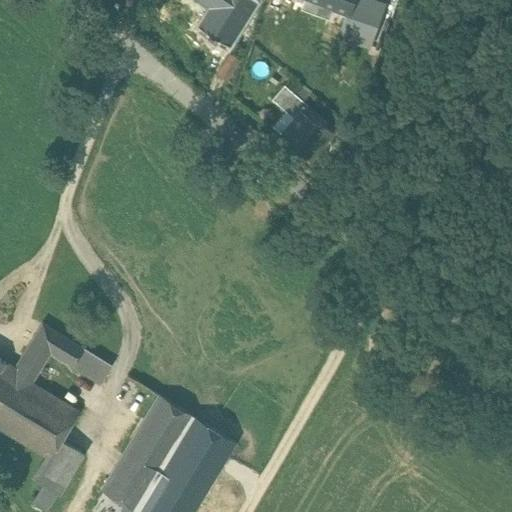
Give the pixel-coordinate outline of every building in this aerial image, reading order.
[(256,1),(254,0),(209,0),(215,4),(203,24),(230,41),(256,1)] [(335,0),(305,0),(304,3),(331,13),(334,6),(335,0)] [(335,0),(334,6),(339,8),(335,21),(343,23),(340,31),(382,45),(397,0),(335,0)] [(231,53),(218,73),(229,80),(242,60),(231,53)] [(334,128),(306,105),(309,102),(286,82),(273,96),(298,117),(284,132),(312,155),(334,128)] [(77,410),(32,381),(50,351),(101,382),(111,365),(42,322),(15,366),(14,367),(0,391),(0,427),(47,457),(48,457),(59,438),(77,410)] [(5,361),(0,358),(0,391),(14,367),(5,361)] [(160,395),(102,490),(126,504),(134,509),(191,415),(160,395)] [(191,415),(134,509),(126,504),(121,511),(192,511),(216,472),(235,442),(191,415)] [(59,438),(48,457),(47,457),(34,478),(44,484),(33,501),(44,509),(45,510),(81,451),(59,438)]
